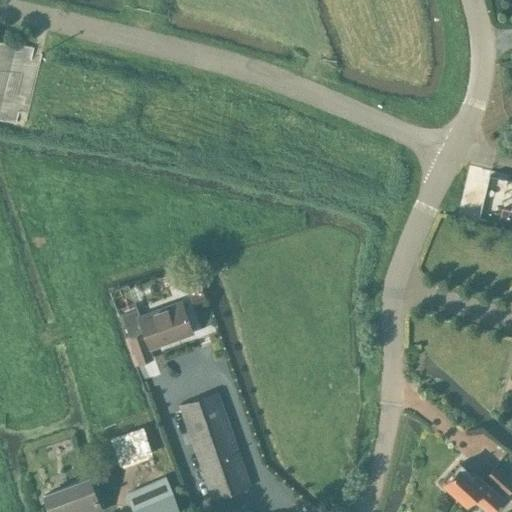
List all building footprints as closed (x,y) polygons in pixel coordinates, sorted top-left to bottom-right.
[(0,119),(15,123),(34,47),(0,38),(0,119)] [(511,209),(502,207),(499,218),(511,221),(511,209)] [(140,314),(138,307),(121,313),(121,314),(129,336),(144,331),(150,347),(193,332),(182,299),(140,314)] [(179,404),(181,409),(212,499),(250,486),(217,391),(179,404)] [(451,469),(443,478),(446,480),(444,482),(468,503),(472,498),(487,511),(489,511),(503,497),(486,483),(472,470),(470,473),(460,464),(454,471),(451,469)] [(511,481),(497,468),(488,478),(506,494),(511,486),(511,481)] [(50,511),(92,511),(102,509),(90,477),(44,494),(50,511)] [(179,511),(171,492),(133,508),(134,511),(179,511)]
